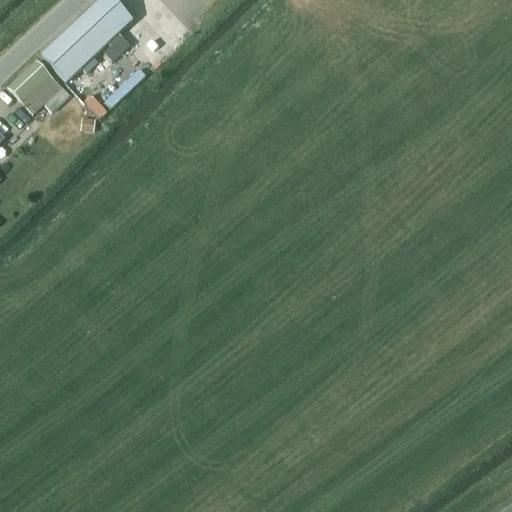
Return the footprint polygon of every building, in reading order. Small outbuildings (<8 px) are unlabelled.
[(105,0),(41,60),(66,86),(132,24),(109,0),(105,0)] [(129,49),(118,37),(108,47),(111,50),(104,57),(112,65),(129,49)] [(97,66),(92,61),(81,71),(86,76),(97,66)] [(7,92),(32,118),(43,107),(61,91),(36,64),(7,92)] [(69,100),(61,91),(43,107),(52,117),(69,100)] [(95,125),(86,123),(84,135),(94,136),(95,125)]
